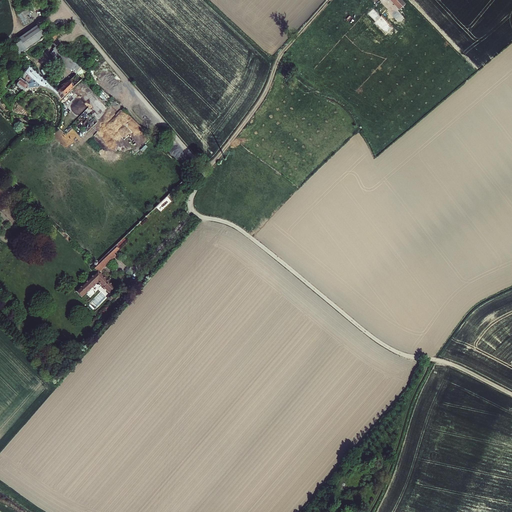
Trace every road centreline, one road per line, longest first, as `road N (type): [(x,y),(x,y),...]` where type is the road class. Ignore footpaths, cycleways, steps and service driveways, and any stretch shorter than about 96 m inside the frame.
road 1 (track): [(511,394),(441,360),(396,352),(239,228),(196,214),(190,196),(206,170)]
road 2 (track): [(58,0),(206,170)]
road 3 (track): [(206,170),(257,105),(285,47),(328,0)]
